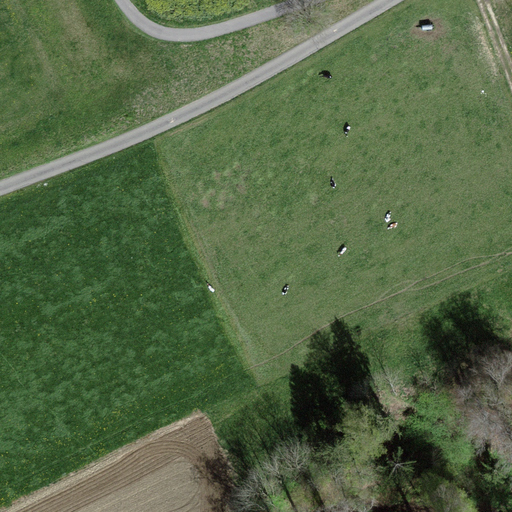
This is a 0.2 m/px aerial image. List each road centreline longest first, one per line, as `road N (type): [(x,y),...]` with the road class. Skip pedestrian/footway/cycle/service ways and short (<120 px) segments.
road 1 (unclassified): [(388,0),(190,110),(0,188)]
road 2 (track): [(306,0),(191,34),(158,31),(121,0)]
